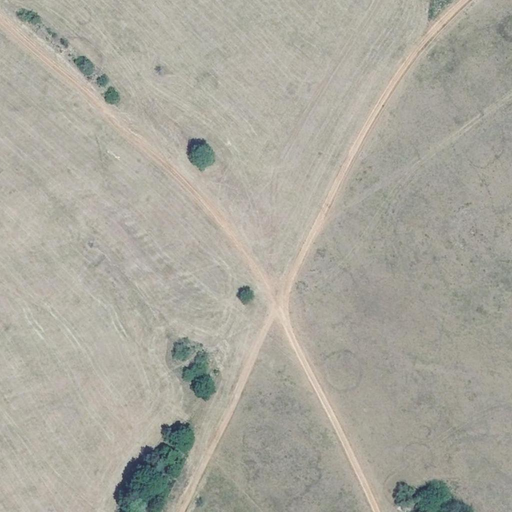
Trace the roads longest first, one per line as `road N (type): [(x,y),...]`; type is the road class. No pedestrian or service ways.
road 1 (track): [(0,13),(143,134),(220,215),(277,305),(379,511)]
road 2 (track): [(181,511),(361,134),(412,53),(464,0)]
